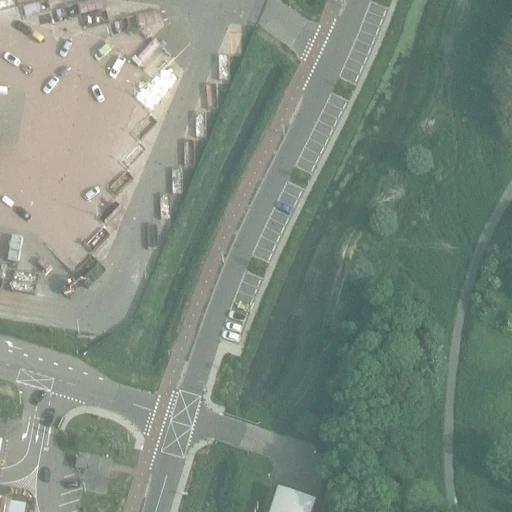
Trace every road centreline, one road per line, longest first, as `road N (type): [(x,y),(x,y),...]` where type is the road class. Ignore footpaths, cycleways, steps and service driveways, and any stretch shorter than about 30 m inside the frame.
road 1 (unclassified): [(184,412),(263,201),(359,0)]
road 2 (unclassified): [(184,412),(0,363)]
